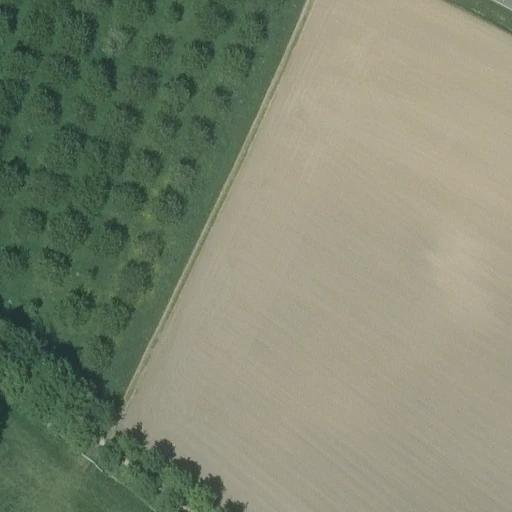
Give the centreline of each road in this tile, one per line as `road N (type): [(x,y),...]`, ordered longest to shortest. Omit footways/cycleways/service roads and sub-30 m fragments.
road 1 (track): [(103,446),(311,0)]
road 2 (track): [(0,363),(185,511)]
